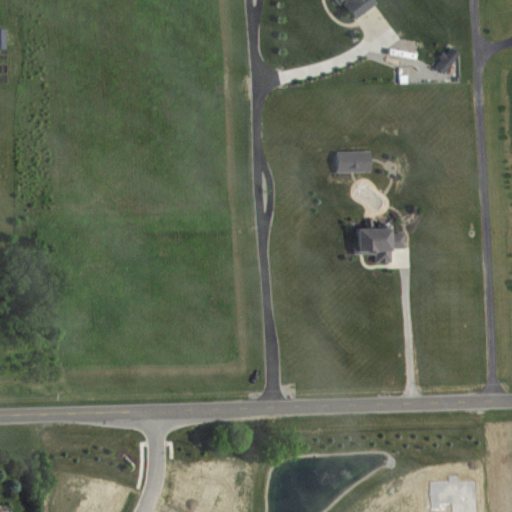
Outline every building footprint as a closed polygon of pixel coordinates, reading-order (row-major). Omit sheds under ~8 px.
[(334,0),(336,2),(338,0),(342,0),(340,1),(352,17),(363,8),(372,1),(371,0),(334,0)] [(0,50),(9,50),(8,30),(0,30),(0,50)] [(457,52),(450,46),(444,52),(441,50),(437,55),(440,57),(434,65),(441,71),(457,52)] [(437,67),(447,75),(463,55),(455,48),(448,56),(447,55),(437,67)] [(335,150),(335,170),(369,169),(368,149),(335,150)] [(353,227),(354,245),(351,245),(351,253),(359,253),(372,252),(372,260),(387,260),(387,247),(401,246),(401,231),(387,231),(387,222),(369,222),(369,226),(353,227)]
